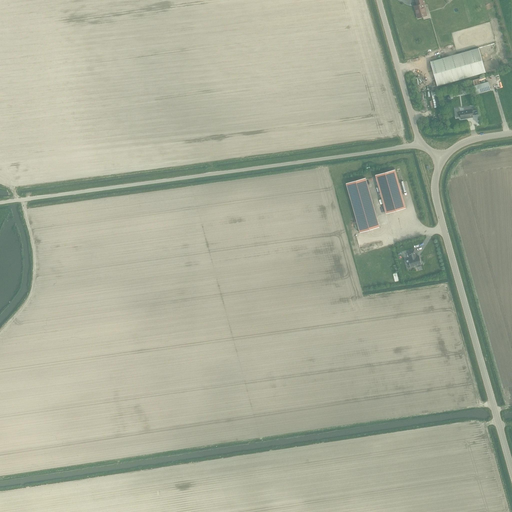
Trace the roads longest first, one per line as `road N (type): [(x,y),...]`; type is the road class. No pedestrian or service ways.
road 1 (unclassified): [(0,202),(421,144)]
road 2 (tertiary): [(511,471),(435,199),(441,159)]
road 3 (tertiary): [(421,144),(378,0)]
